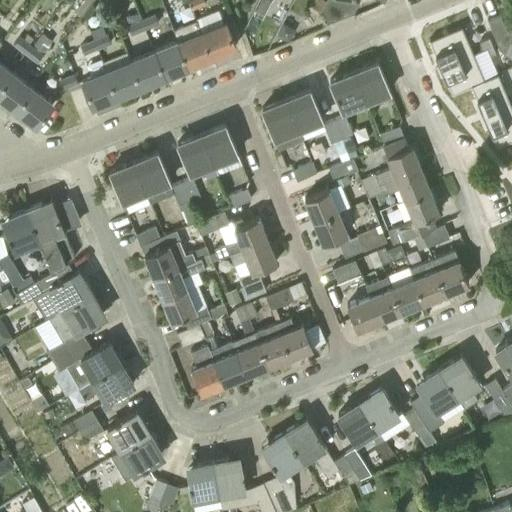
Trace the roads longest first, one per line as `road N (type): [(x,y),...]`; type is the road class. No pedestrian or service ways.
road 1 (residential): [(349,364),(208,421),(189,420),(176,408),(69,149)]
road 2 (residential): [(349,364),(232,83)]
road 3 (residential): [(503,300),(391,19)]
road 4 (residential): [(232,83),(69,149)]
road 5 (residential): [(391,19),(232,83)]
road 6 (residential): [(503,300),(349,364)]
